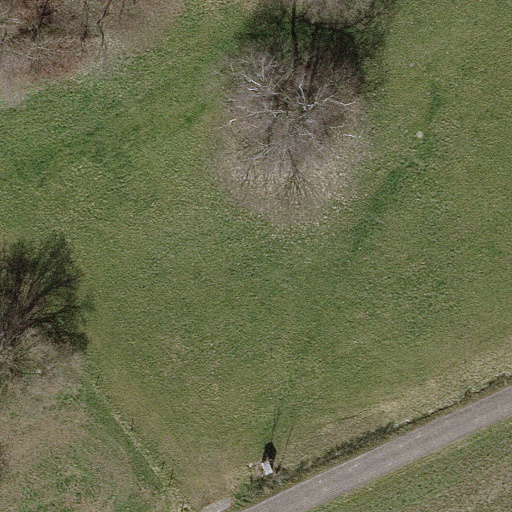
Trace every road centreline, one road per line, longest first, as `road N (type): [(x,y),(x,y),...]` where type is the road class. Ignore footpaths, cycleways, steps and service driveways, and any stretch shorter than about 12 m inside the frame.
road 1 (motorway): [(279,0),(0,456)]
road 2 (motorway): [(258,511),(511,98)]
road 3 (track): [(260,511),(511,394)]
